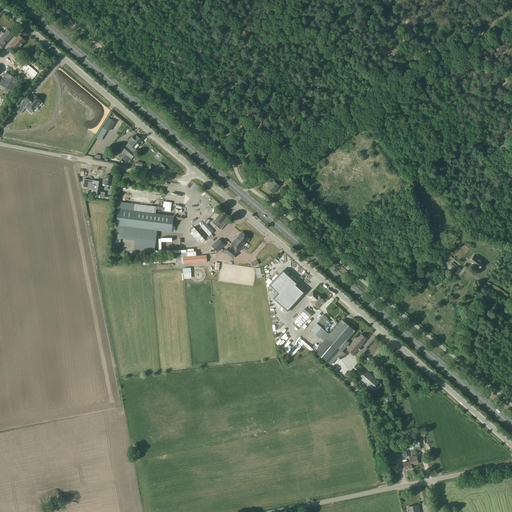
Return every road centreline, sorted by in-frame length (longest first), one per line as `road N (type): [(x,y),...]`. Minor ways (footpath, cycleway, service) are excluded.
road 1 (unclassified): [(511,444),(233,202)]
road 2 (primary): [(511,426),(242,193)]
road 3 (primary): [(242,193),(16,0)]
road 4 (unclassified): [(196,171),(0,4)]
road 5 (track): [(360,112),(437,246),(511,306)]
road 6 (unclassified): [(271,511),(511,461)]
road 7 (unclassified): [(196,171),(178,178),(0,145)]
road 8 (track): [(360,112),(511,12)]
road 9 (track): [(249,185),(360,112)]
